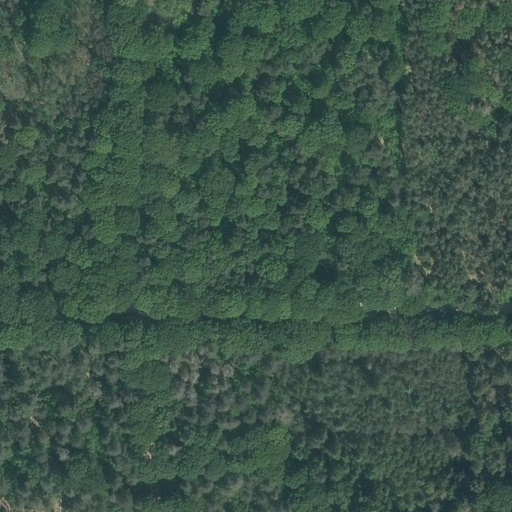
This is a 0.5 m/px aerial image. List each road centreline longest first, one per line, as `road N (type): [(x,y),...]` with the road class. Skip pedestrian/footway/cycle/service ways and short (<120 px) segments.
road 1 (track): [(511,307),(138,304)]
road 2 (track): [(150,420),(511,427)]
road 3 (track): [(110,304),(110,0)]
